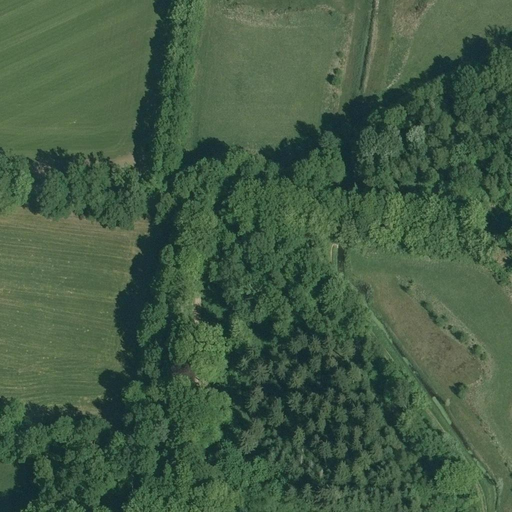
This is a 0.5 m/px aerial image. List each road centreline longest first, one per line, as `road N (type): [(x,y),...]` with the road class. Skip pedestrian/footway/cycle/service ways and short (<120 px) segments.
road 1 (track): [(200,205),(197,475),(205,511)]
road 2 (track): [(164,201),(190,0)]
road 3 (track): [(511,240),(339,220)]
road 4 (track): [(164,201),(0,182)]
road 5 (track): [(339,220),(200,205)]
